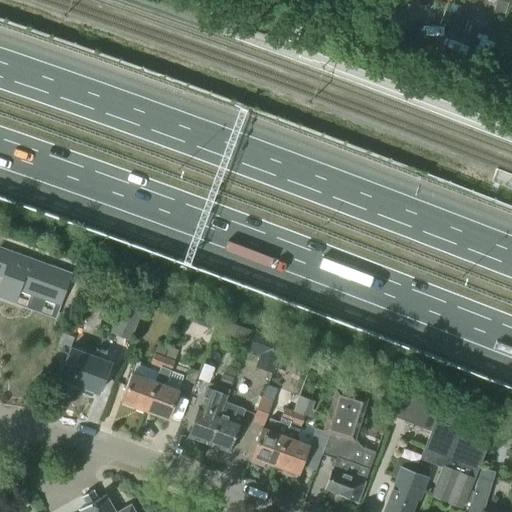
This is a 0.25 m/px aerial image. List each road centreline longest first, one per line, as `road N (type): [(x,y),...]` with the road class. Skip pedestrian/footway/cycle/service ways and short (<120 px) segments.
road 1 (motorway): [(0,148),(511,338)]
road 2 (motorway): [(511,258),(0,69)]
road 3 (residential): [(283,511),(103,444),(0,430)]
road 4 (unknown): [(0,460),(57,497),(85,485),(118,450)]
